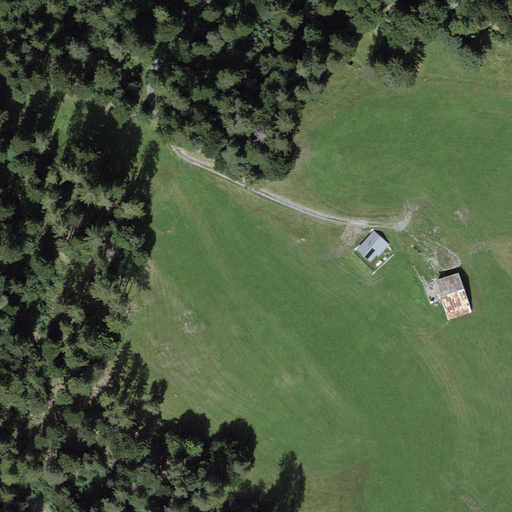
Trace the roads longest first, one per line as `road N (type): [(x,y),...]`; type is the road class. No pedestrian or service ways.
road 1 (track): [(208,0),(183,19),(151,77),(152,101),(175,146),(311,213),(405,221)]
road 2 (track): [(0,425),(113,511)]
